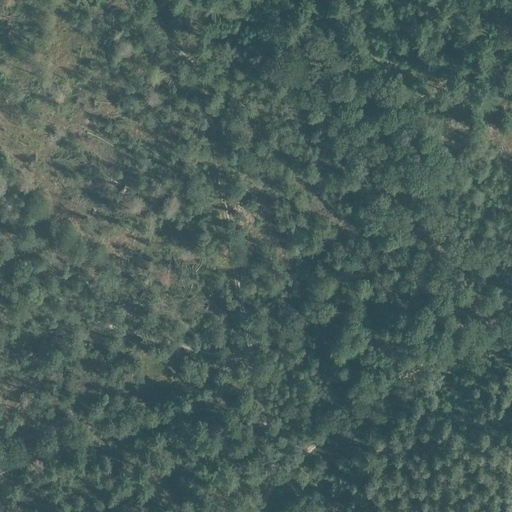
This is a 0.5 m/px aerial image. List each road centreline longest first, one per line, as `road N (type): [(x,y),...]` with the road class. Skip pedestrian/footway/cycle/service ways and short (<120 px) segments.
road 1 (track): [(279,479),(269,467),(254,351),(227,364),(0,289)]
road 2 (unknown): [(121,0),(199,68),(247,354)]
road 3 (track): [(279,479),(380,384),(511,323)]
